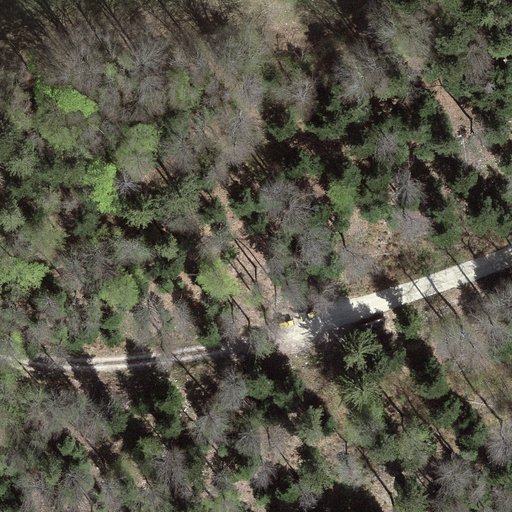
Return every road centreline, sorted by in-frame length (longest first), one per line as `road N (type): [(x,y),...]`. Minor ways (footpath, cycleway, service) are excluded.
road 1 (track): [(511,275),(333,322),(73,365),(0,344)]
road 2 (track): [(0,230),(199,184),(374,0)]
